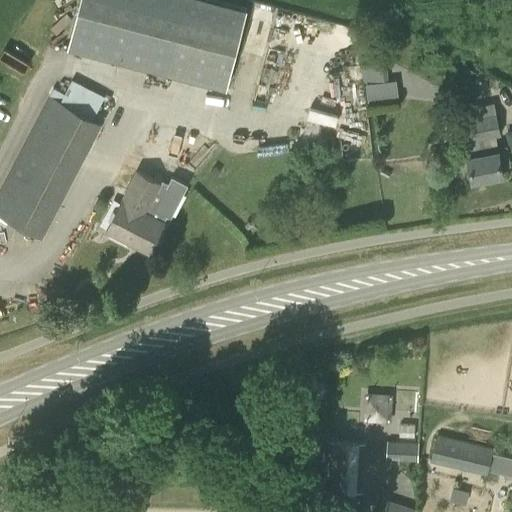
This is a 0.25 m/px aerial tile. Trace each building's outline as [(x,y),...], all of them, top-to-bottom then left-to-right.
[(214,0),(80,0),(68,47),(225,88),(246,8),(214,0)] [(365,83),(387,81),(385,64),(363,67),(365,83)] [(478,74),(465,67),(458,79),(471,86),(478,74)] [(72,79),(61,102),(49,96),(0,191),(0,214),(42,237),(98,121),(93,118),(104,96),(72,79)] [(368,103),(399,99),(397,79),(365,83),(368,103)] [(472,180),(502,174),(494,136),(500,135),(493,103),(464,109),(469,139),(465,140),(468,157),(472,180)] [(297,138),(298,129),(266,128),(266,138),(297,138)] [(140,171),(123,201),(122,200),(107,229),(151,253),(166,224),(164,222),(167,216),(170,217),(188,184),(172,175),(168,183),(163,180),(161,182),(140,171)] [(324,392),(324,386),(320,382),(314,382),(309,386),(309,392),(314,397),(320,396),(324,392)] [(360,439),(362,415),(390,417),(392,391),(366,389),(365,408),(341,407),(339,438),(360,439)] [(511,457),(492,452),(494,447),(438,433),(431,462),(487,475),(488,469),(511,474),(511,457)] [(419,442),(388,441),(386,459),(418,461),(419,442)] [(360,490),(363,446),(330,443),(327,488),(360,490)] [(468,492),(453,489),(451,499),(466,503),(468,492)] [(413,511),(415,509),(388,500),(383,511),(413,511)]
